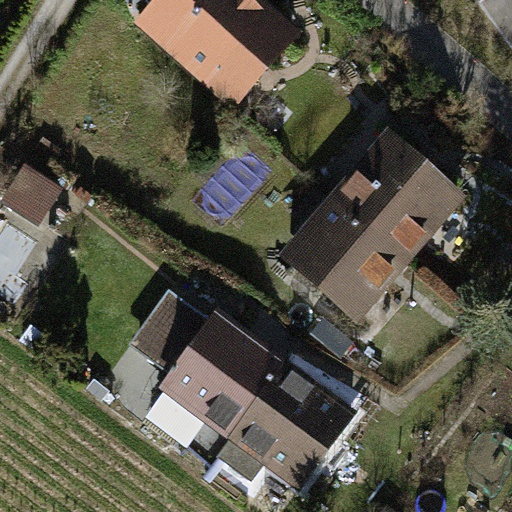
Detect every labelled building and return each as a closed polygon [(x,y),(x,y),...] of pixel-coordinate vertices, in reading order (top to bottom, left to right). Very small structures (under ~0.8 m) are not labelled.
[(262,0),(168,0),(143,29),(237,111),(303,36),(262,0)] [(386,128),(330,191),(407,259),(463,195),(386,128)] [(48,220),(63,186),(28,171),(13,204),(48,220)] [(330,191),(274,255),(351,323),(407,259),(330,191)] [(166,389),(234,439),(288,366),(220,316),(166,389)] [(234,439),(303,489),(357,416),(288,366),(234,439)]
